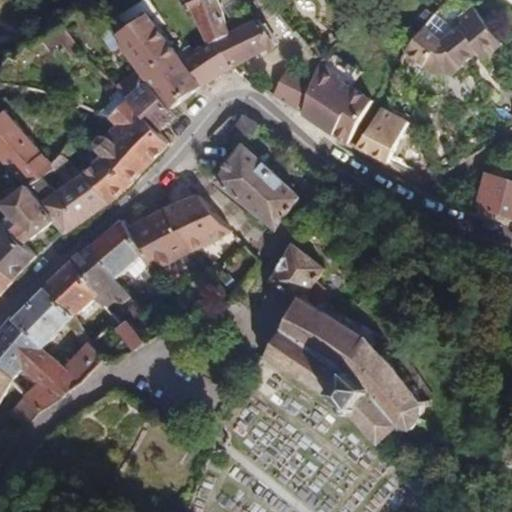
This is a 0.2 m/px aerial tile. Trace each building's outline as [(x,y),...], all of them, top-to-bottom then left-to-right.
[(221,77),(237,68),(220,42),(220,41),(236,33),(233,26),(223,0),(192,0),(205,27),(209,25),(217,43),(212,45),(187,61),(154,14),(122,35),(126,42),(123,44),(143,69),(174,109),(205,87),(213,82),(221,77)] [(484,59),(503,44),(474,7),(456,21),(462,29),(444,42),(426,27),(407,51),(434,73),(454,73),(480,53),(484,59)] [(237,68),(280,46),(265,20),(256,24),(253,18),(233,26),(236,33),(220,41),(220,42),(237,68)] [(87,53),(68,25),(58,33),(65,43),(78,60),(87,53)] [(217,43),(209,25),(205,27),(212,45),(217,43)] [(122,35),(116,26),(108,35),(117,48),(123,44),(126,42),(122,35)] [(65,43),(58,33),(46,41),(53,51),(65,43)] [(306,116),(352,143),(379,101),(347,82),(349,79),(322,63),(322,67),(306,116)] [(174,109),(143,69),(120,87),(122,89),(132,100),(161,132),(179,116),(174,109)] [(311,93),(313,83),(292,71),(277,96),(300,110),(301,110),(311,93)] [(111,118),(132,100),(122,89),(115,96),(118,98),(101,114),(111,118)] [(172,144),(161,132),(132,100),(111,118),(118,126),(128,137),(125,140),(150,165),(153,163),(172,144)] [(384,102),(361,148),(391,163),(415,118),(384,102)] [(53,164),(7,110),(0,114),(0,157),(26,187),(43,175),(49,170),(51,168),(54,166),(53,164)] [(304,199),(248,146),(264,127),(247,116),(230,141),(243,150),(217,183),(277,231),(286,221),(304,199)] [(114,202),(150,165),(125,140),(128,137),(118,126),(113,131),(108,137),(104,136),(97,143),(98,151),(104,157),(86,174),(114,202)] [(69,156),(76,148),(72,145),(65,152),(69,156)] [(58,174),(69,161),(62,155),(53,164),(54,166),(51,168),(58,174)] [(511,183),(510,183),(504,181),(508,169),(491,164),(477,210),(511,219),(511,183)] [(64,235),(114,202),(86,174),(57,193),(43,175),(26,187),(53,220),(64,235)] [(53,220),(26,187),(19,193),(14,186),(5,193),(11,199),(2,205),(12,216),(4,223),(25,244),(53,220)] [(232,233),(234,232),(200,195),(164,209),(191,253),(210,245),(228,236),(232,233)] [(191,253),(164,209),(129,229),(141,248),(139,250),(147,265),(151,274),(191,253)] [(0,267),(14,280),(38,256),(37,255),(26,245),(25,244),(4,223),(0,219),(0,267)] [(123,220),(90,248),(114,280),(124,271),(132,279),(147,265),(139,250),(141,248),(129,229),(123,220)] [(298,245),(274,282),(298,297),(305,301),(307,299),(319,283),(329,269),(298,245)] [(90,248),(73,261),(98,294),(92,299),(108,313),(128,295),(113,280),(114,280),(90,248)] [(46,288),(46,289),(73,316),(92,299),(98,294),(73,261),(45,287),(46,288)] [(0,295),(14,280),(0,267),(0,295)] [(329,297),(331,294),(319,283),(307,299),(322,308),(325,304),(329,297)] [(87,341),(73,316),(46,289),(15,319),(43,347),(51,338),(61,328),(66,323),(83,349),(88,343),(87,341)] [(405,374),(397,364),(393,360),(394,360),(400,354),(397,350),(389,357),(387,354),(384,352),(381,349),(386,344),(382,341),(383,340),(379,337),(375,341),(373,339),(371,338),(370,337),(360,332),(363,327),(358,324),(355,328),(345,322),(347,318),(342,314),(341,315),(339,318),(339,319),(326,311),(327,310),(329,306),(325,304),(322,308),(307,299),(305,301),(298,297),(297,300),(300,302),(299,304),(300,305),(288,325),(284,323),(282,325),(286,328),(285,331),(280,339),(276,337),(274,340),(278,342),(268,358),(266,361),(268,363),(271,359),(291,372),(288,376),(291,378),(294,373),(313,386),(310,390),(313,392),(316,387),(330,397),(328,401),(330,403),(333,399),(337,401),(340,398),(346,403),(341,408),(345,414),(351,418),(354,414),(367,429),(364,432),(366,435),(370,431),(382,445),(383,444),(400,429),(404,434),(407,431),(404,428),(415,431),(422,422),(427,427),(431,423),(426,419),(428,411),(434,413),(436,406),(430,405),(429,405),(422,396),(423,396),(426,393),(423,387),(419,391),(416,388),(420,384),(417,378),(412,383),(409,380),(415,375),(411,368),(406,373),(405,374)] [(342,314),(346,307),(329,297),(325,304),(329,306),(327,310),(339,318),(341,315),(342,314)] [(144,314),(134,301),(125,309),(130,319),(135,321),(144,314)] [(40,349),(43,347),(15,319),(13,316),(0,331),(0,374),(2,377),(9,383),(23,367),(38,383),(22,396),(40,413),(63,398),(71,391),(79,385),(83,384),(90,376),(94,372),(100,366),(105,360),(88,343),(83,349),(67,366),(60,361),(58,363),(45,353),(40,358),(37,353),(40,349)] [(144,343),(127,321),(121,326),(117,329),(134,351),(144,343)] [(389,357),(397,350),(386,344),(381,349),(384,352),(387,354),(389,357)] [(482,363),(495,356),(490,346),(476,353),(482,363)] [(45,353),(40,349),(37,353),(40,358),(45,353)] [(411,368),(400,354),(394,360),(398,363),(406,373),(411,368)] [(436,406),(426,393),(423,396),(430,405),(436,406)] [(40,413),(22,396),(6,420),(24,434),(40,413)]
